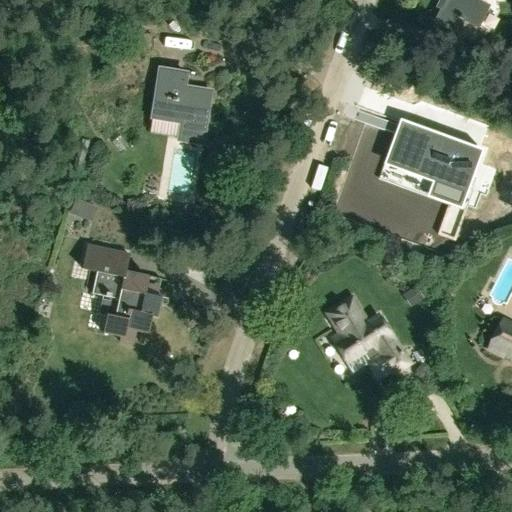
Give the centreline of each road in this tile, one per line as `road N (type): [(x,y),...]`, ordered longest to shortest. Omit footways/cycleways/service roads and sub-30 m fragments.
road 1 (residential): [(224,471),(223,404),(364,0)]
road 2 (residential): [(224,471),(511,460)]
road 3 (unclassified): [(0,482),(224,471)]
